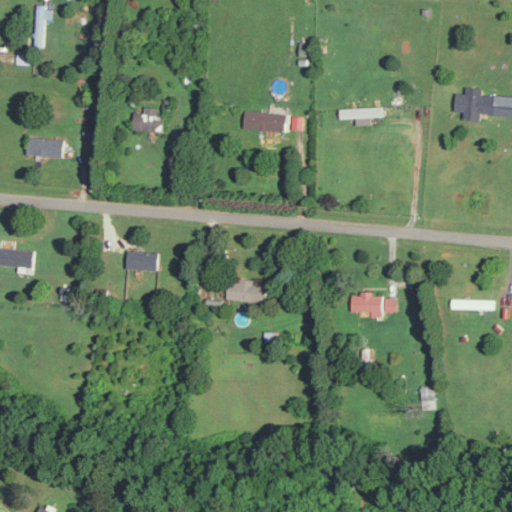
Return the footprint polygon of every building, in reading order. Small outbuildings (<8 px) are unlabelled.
[(55,18),(55,5),(39,4),(38,46),(47,46),(47,18),(55,18)] [(302,55),(310,55),(310,40),(302,40),(302,55)] [(498,94),(457,92),(457,110),(498,112),(498,94)] [(135,129),(165,130),(166,106),(147,105),(147,111),(136,110),(135,129)] [(344,107),(344,116),(387,115),(386,106),(344,107)] [(290,129),(291,111),(246,110),(246,127),(290,129)] [(67,156),(69,138),(33,134),(30,152),(67,156)] [(0,263),(37,265),(38,247),(0,245),(0,263)] [(162,268),(162,251),(131,249),(130,267),(162,268)] [(270,283),(258,283),(258,278),(232,277),(231,298),(270,300),(270,283)] [(401,310),(400,295),(377,296),(377,291),(355,292),(356,310),(375,309),(376,315),(387,315),(387,310),(401,310)] [(498,298),(455,297),(455,307),(498,308),(498,298)] [(437,407),(437,384),(423,383),(423,407),(437,407)]
